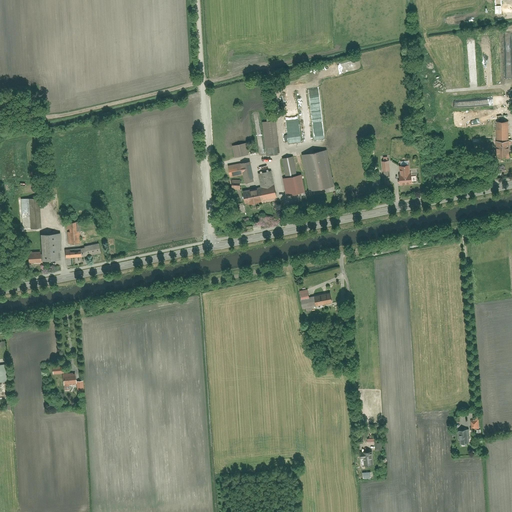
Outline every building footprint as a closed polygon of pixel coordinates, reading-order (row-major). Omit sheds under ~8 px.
[(318,87),(308,87),(308,100),(319,99),(318,87)] [(274,119),(260,120),(263,152),(276,151),(274,119)] [(316,141),(324,140),(321,121),(316,122),(317,130),(314,130),(316,141)] [(508,121),(496,121),(496,139),(508,139),(508,121)] [(298,122),(285,124),(287,141),(300,139),(299,132),(298,122)] [(508,139),(496,139),(496,156),(509,156),(508,144),(511,144),(511,139),(508,139)] [(243,141),(230,143),(232,155),(245,153),(243,141)] [(324,148),(299,153),(306,189),(331,184),(324,148)] [(280,157),(284,176),(293,174),(290,155),(280,157)] [(226,164),(228,175),(241,173),(249,171),(247,160),(226,164)] [(398,176),(399,184),(412,182),(411,181),(411,177),(411,173),(410,173),(408,164),(399,165),(400,175),(398,176)] [(256,171),(259,186),(272,183),(269,168),(256,171)] [(249,171),(241,173),(242,180),(250,178),(249,171)] [(284,176),(282,176),(285,193),(299,190),(296,173),(293,174),(284,176)] [(240,180),(233,180),(232,189),(240,189),(240,180)] [(259,186),(241,190),(244,203),(275,196),(272,183),(259,186)] [(35,195),(17,197),(20,226),(38,225),(35,195)] [(67,243),(80,243),(79,221),(65,222),(65,229),(67,229),(67,243)] [(59,231),(41,233),(43,259),(61,257),(59,231)] [(96,243),(65,248),(66,256),(97,252),(96,243)] [(301,298),(309,297),(307,289),(299,291),(301,298)] [(329,292),(315,295),(318,305),(332,301),(329,292)] [(311,306),(318,305),(315,295),(309,297),(301,298),(303,308),(307,307),(307,310),(312,309),(311,306)] [(74,372),(62,372),(63,383),(74,382),(74,372)] [(479,419),(471,420),(472,428),(480,427),(479,419)] [(468,428),(457,430),(458,439),(459,439),(460,444),(469,442),(468,438),(470,438),(468,428)] [(372,451),(358,452),(359,458),(363,458),(364,465),(373,464),(372,451)]
